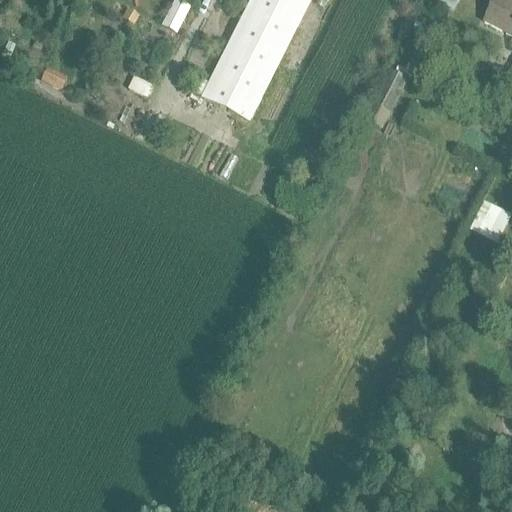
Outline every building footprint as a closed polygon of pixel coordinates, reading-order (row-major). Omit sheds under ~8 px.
[(311,0),(250,0),(208,85),(198,80),(191,92),(189,99),(197,103),(200,99),(249,124),(311,0)] [(429,0),(454,13),(460,0),(429,0)] [(511,0),(496,0),(484,25),(511,39),(511,69),(510,74),(511,74),(511,75),(506,87),(511,89),(511,0)] [(175,1),(162,28),(176,34),(189,8),(175,1)] [(46,69),(40,83),(60,93),(66,79),(46,69)] [(291,82),(269,123),(308,144),(339,87),(305,69),(296,85),(291,82)] [(390,72),(365,122),(382,131),(408,82),(390,72)] [(133,78),(127,91),(149,101),(155,89),(133,78)] [(131,106),(122,124),(130,128),(139,110),(131,106)] [(484,202),(469,230),(488,240),(503,212),(484,202)]
